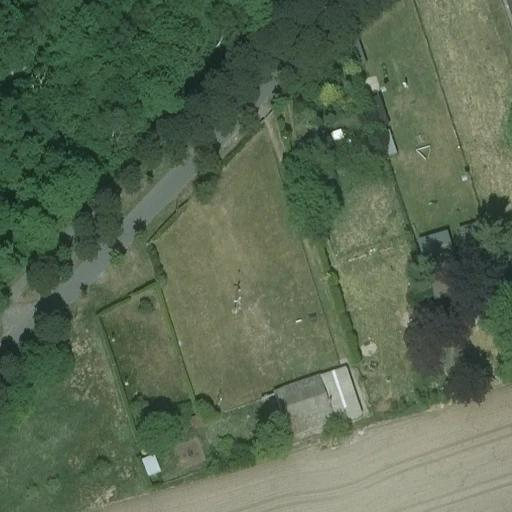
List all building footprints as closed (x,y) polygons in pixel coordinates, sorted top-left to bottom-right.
[(382,134),(389,156),(400,152),(383,98),(366,104),(377,136),(382,134)] [(487,229),(464,228),(464,241),(487,242),(487,229)] [(451,234),(418,245),(432,288),(465,277),(451,234)] [(345,373),(273,396),(287,439),(359,416),(345,373)] [(147,461),(152,477),(162,473),(157,457),(147,461)]
